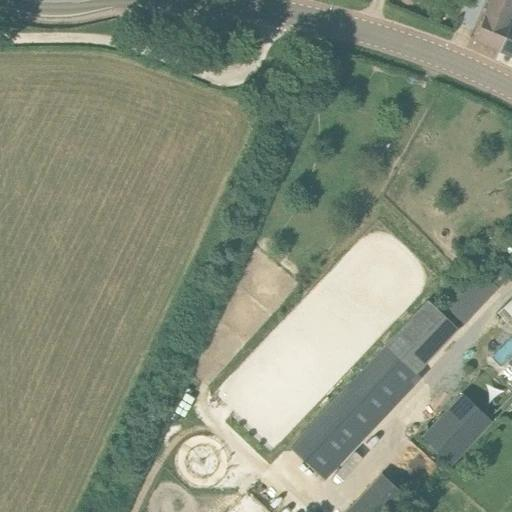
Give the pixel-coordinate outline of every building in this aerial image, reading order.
[(506,22),(507,22),(511,9),(511,0),(490,0),(473,40),(495,49),(506,22)] [(511,23),(507,22),(506,22),(495,49),(511,56),(511,23)] [(485,277),(496,287),(511,271),(511,268),(502,259),(485,277)] [(497,288),(496,287),(485,277),(478,270),(444,306),(462,324),(497,288)] [(511,299),(498,313),(511,327),(511,299)] [(324,480),(422,378),(416,372),(457,330),(427,300),(288,446),(324,480)] [(477,376),(461,393),(489,419),(511,396),(511,360),(486,385),(477,376)] [(489,419),(461,393),(420,438),(451,466),(491,421),(489,419)] [(379,475),(344,511),(391,511),(404,499),(379,475)]
